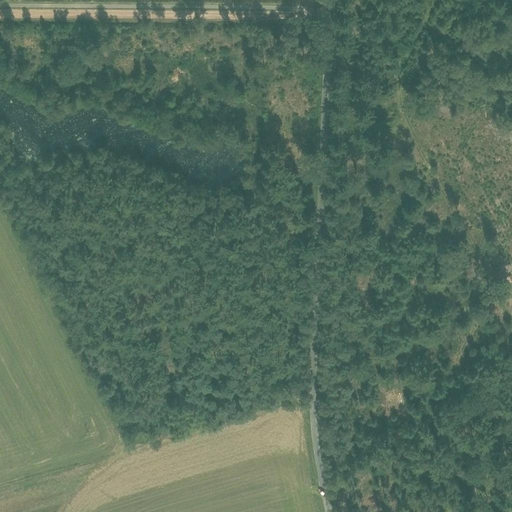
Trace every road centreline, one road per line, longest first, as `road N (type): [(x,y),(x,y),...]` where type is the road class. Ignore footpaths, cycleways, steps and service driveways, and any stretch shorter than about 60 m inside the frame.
road 1 (unclassified): [(330,511),(315,409),(328,0)]
road 2 (track): [(309,14),(0,13)]
